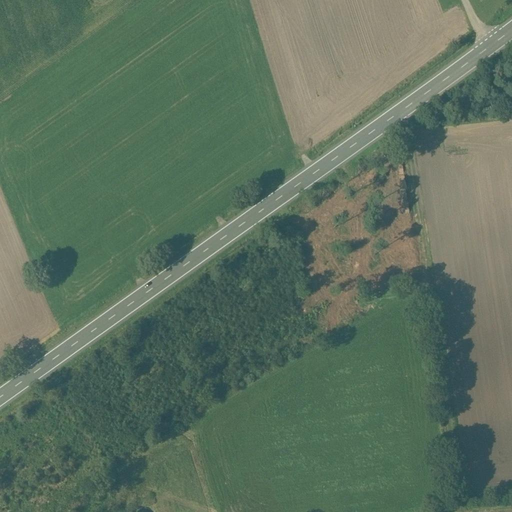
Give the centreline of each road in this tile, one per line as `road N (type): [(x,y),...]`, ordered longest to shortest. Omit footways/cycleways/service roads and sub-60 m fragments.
road 1 (secondary): [(488,47),(0,397)]
road 2 (track): [(402,108),(457,496)]
